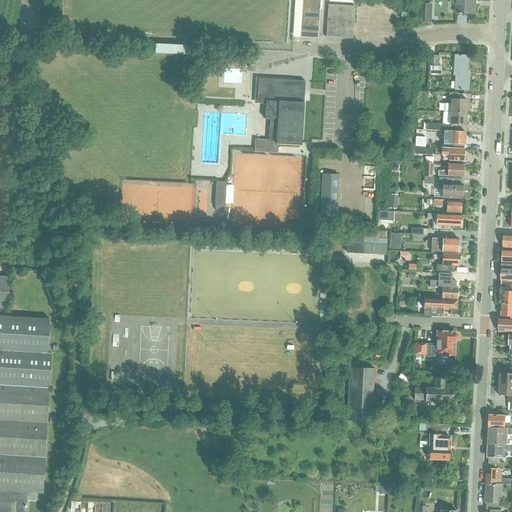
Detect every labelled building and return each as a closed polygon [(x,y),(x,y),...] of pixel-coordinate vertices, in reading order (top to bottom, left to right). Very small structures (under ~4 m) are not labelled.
[(302,0),(300,38),(319,39),(320,0),(302,0)] [(475,0),(456,0),(456,13),(475,14),(475,0)] [(329,4),(327,37),(353,38),(355,6),(329,4)] [(159,37),(158,48),(194,50),(194,39),(159,37)] [(429,65),(438,65),(439,56),(429,55),(429,65)] [(455,89),(468,90),(469,75),(467,74),(468,56),(455,55),(454,75),(456,75),(455,89)] [(430,75),(441,75),(442,66),(431,66),(430,75)] [(305,81),(292,80),(292,82),(267,80),(267,78),(255,77),(255,85),(257,86),(257,96),(257,101),(262,101),(266,102),(265,119),(269,119),(268,140),(255,139),(254,152),(276,153),(276,144),(301,146),(304,103),(303,103),(305,81)] [(445,112),(451,112),(467,113),(468,100),(459,99),(460,94),(449,93),(449,99),(451,99),(451,103),(445,103),(445,112)] [(426,130),(444,131),(458,132),(458,126),(466,126),(467,113),(451,112),(450,124),(427,123),(426,130)] [(444,131),(444,148),(464,149),(464,144),(465,144),(466,132),(458,132),(444,131)] [(416,138),(415,146),(424,147),(425,138),(416,138)] [(451,161),(451,165),(464,165),(464,162),(465,150),(464,149),(444,148),(435,148),(435,155),(449,156),(449,161),(451,161)] [(422,152),(415,151),(414,162),(422,162),(422,152)] [(424,177),(432,177),(433,164),(425,163),(424,177)] [(464,165),(451,165),(448,165),(448,172),(438,171),(438,176),(463,178),(464,165)] [(321,215),(337,216),(339,176),(323,175),(321,215)] [(442,198),(462,199),(463,185),(450,185),(450,178),(439,178),(439,190),(443,190),(442,198)] [(225,207),(226,185),(226,182),(216,181),(214,207),(225,207)] [(398,195),(390,195),(389,208),(397,208),(398,195)] [(447,213),(462,214),(462,202),(427,200),(427,205),(434,205),(434,207),(447,207),(447,213)] [(426,212),(419,210),(418,218),(425,219),(426,212)] [(462,216),(432,214),(428,214),(427,219),(433,220),(433,230),(451,231),(451,227),(461,227),(462,216)] [(413,227),(412,235),(420,236),(420,237),(423,237),(423,228),(413,227)] [(347,253),(386,255),(387,232),(378,232),(378,235),(348,233),(347,253)] [(390,245),(399,245),(400,234),(390,234),(390,245)] [(504,249),(511,248),(511,236),(505,236),(504,241),(503,241),(503,245),(504,246),(504,249)] [(460,251),(460,248),(459,246),(459,240),(431,238),(431,252),(458,253),(458,252),(460,251)] [(503,263),(503,264),(511,264),(511,251),(504,251),(503,263)] [(438,254),(438,260),(442,260),(442,265),(437,265),(437,272),(454,273),(454,266),(459,266),(460,255),(438,254)] [(511,264),(503,264),(502,282),(511,282),(511,264)] [(442,290),(442,300),(457,300),(458,288),(456,288),(456,282),(452,282),(452,274),(432,273),(432,275),(438,276),(438,290),(442,290)] [(0,307),(8,308),(9,278),(0,277),(0,307)] [(501,295),(501,305),(511,305),(511,282),(502,282),(502,287),(501,288),(501,294),(501,295)] [(424,303),(423,309),(435,310),(435,312),(435,315),(443,315),(443,313),(449,313),(449,315),(457,315),(457,312),(457,300),(442,300),(424,299),(424,303)] [(511,317),(511,319),(511,305),(501,305),(501,312),(502,312),(502,316),(511,317)] [(0,511),(27,511),(28,501),(36,501),(37,493),(43,493),(52,354),(48,354),(50,320),(0,316),(0,511)] [(511,319),(500,319),(500,332),(511,332),(511,319)] [(458,340),(458,336),(456,334),(456,333),(438,332),(438,343),(435,343),(435,346),(433,346),(433,344),(416,343),(416,354),(426,355),(426,356),(437,357),(437,354),(447,354),(450,357),(453,355),(455,355),(455,342),(458,340)] [(500,383),(500,385),(511,385),(511,367),(510,367),(510,374),(500,373),(500,375),(499,375),(498,383),(500,383)] [(348,420),(372,421),(375,369),(351,368),(348,420)] [(426,401),(452,402),(453,389),(444,389),(445,379),(433,378),(433,381),(436,381),(436,388),(415,388),(415,400),(426,400),(426,401)] [(511,385),(500,385),(500,386),(498,386),(498,394),(499,394),(499,396),(509,396),(508,403),(511,402),(511,385)] [(490,428),(493,428),(510,429),(510,423),(506,423),(506,416),(491,415),(490,428)] [(490,433),(489,445),(508,446),(511,445),(511,435),(511,429),(511,428),(510,429),(493,428),(493,433),(490,433)] [(452,458),(452,451),(450,450),(450,438),(439,437),(439,435),(431,435),(431,442),(429,441),(429,446),(426,446),(426,449),(431,449),(430,459),(449,460),(449,457),(452,458)] [(490,457),(490,468),(503,469),(504,469),(505,463),(500,462),(500,458),(505,458),(505,449),(508,449),(508,450),(511,450),(511,445),(508,446),(489,445),(489,457),(490,457)] [(506,485),(511,485),(511,479),(508,479),(502,479),(502,471),(503,471),(503,469),(490,468),(488,468),(487,485),(503,485),(506,485)] [(488,503),(487,510),(486,509),(485,511),(501,511),(503,485),(487,485),(486,503),(488,503)]
